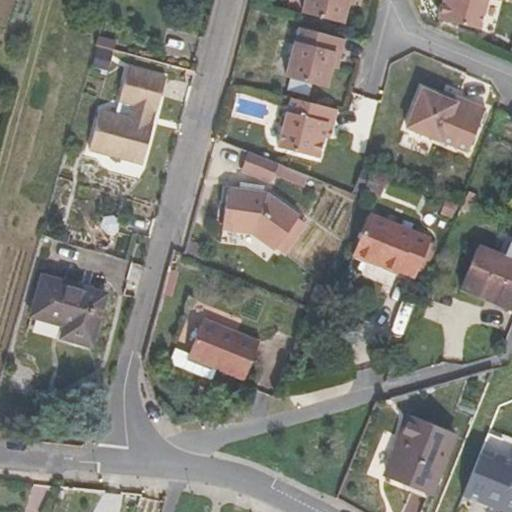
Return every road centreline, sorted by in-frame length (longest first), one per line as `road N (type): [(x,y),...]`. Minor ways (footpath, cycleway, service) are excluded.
road 1 (residential): [(124,464),(137,347),(232,0)]
road 2 (residential): [(124,464),(497,358)]
road 3 (residential): [(124,464),(227,472),(313,511)]
road 4 (residential): [(399,21),(418,42),(511,79)]
road 5 (residential): [(0,454),(124,464)]
